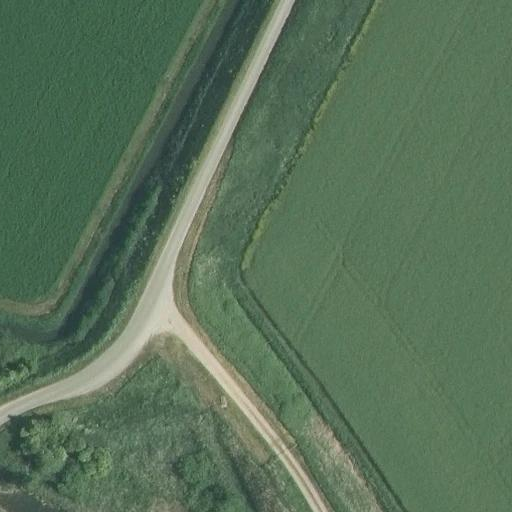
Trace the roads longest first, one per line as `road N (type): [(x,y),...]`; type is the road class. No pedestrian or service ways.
road 1 (unclassified): [(150,303),(287,0)]
road 2 (unclassified): [(313,511),(286,458),(194,338),(150,303)]
road 3 (unclassified): [(0,416),(123,356),(150,303)]
